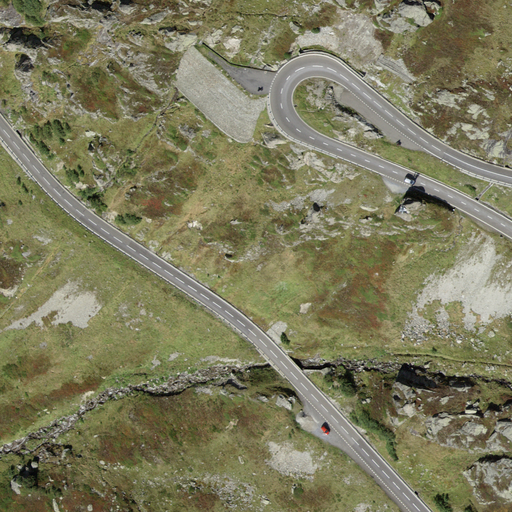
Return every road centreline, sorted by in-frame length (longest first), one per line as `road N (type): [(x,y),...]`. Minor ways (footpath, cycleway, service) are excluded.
road 1 (primary): [(420,511),(256,336),(81,214),(0,125)]
road 2 (primary): [(511,178),(438,149),(327,68),(300,68),(280,98),(288,120),(309,137),(511,230)]
